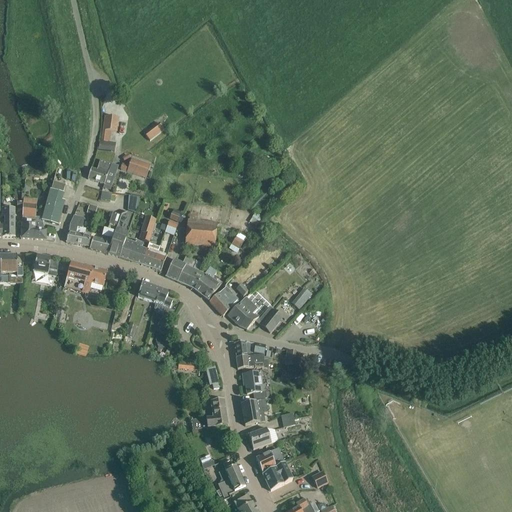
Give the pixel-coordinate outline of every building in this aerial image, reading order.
[(105,116),(103,128),(101,142),(106,142),(107,131),(116,132),(119,118),(105,116)] [(158,124),(144,134),(150,141),(164,131),(158,124)] [(120,170),(127,172),(126,173),(145,179),(150,165),(131,159),(129,166),(122,163),(120,170)] [(87,179),(103,184),(102,188),(109,191),(118,167),(111,164),(100,160),(96,171),(91,169),(87,179)] [(63,195),(50,191),(42,218),(42,221),(58,225),(64,202),(62,202),(63,195)] [(126,203),(137,207),(140,198),(127,196),(126,203)] [(37,200),(23,199),(20,239),(46,241),(46,231),(44,231),(42,223),(42,221),(42,218),(35,217),(37,200)] [(86,213),(94,216),(96,209),(89,206),(86,213)] [(4,225),(2,226),(2,238),(15,238),(15,228),(15,209),(2,209),(2,218),(4,218),(4,225)] [(108,255),(119,259),(125,240),(128,233),(134,216),(126,213),(121,216),(117,226),(113,236),(114,236),(112,243),(108,255)] [(188,220),(185,245),(199,246),(213,248),(215,223),(197,221),(197,214),(190,213),(189,220),(188,220)] [(117,226),(121,216),(119,216),(112,214),(109,223),(117,226)] [(169,220),(177,223),(179,216),(171,214),(169,220)] [(70,225),(66,243),(88,247),(90,237),(76,234),(77,228),(81,229),(84,219),(74,216),(70,225)] [(146,217),(141,233),(138,240),(148,243),(155,221),(146,217)] [(177,225),(169,222),(165,232),(173,235),(177,225)] [(89,249),(108,255),(112,243),(93,238),(89,249)] [(226,252),(234,257),(243,242),(235,238),(226,252)] [(119,259),(141,266),(147,250),(140,248),(142,243),(135,241),(134,243),(125,240),(119,259)] [(141,266),(152,270),(158,253),(160,247),(149,244),(147,250),(141,266)] [(152,270),(161,272),(166,256),(158,253),(152,270)] [(17,255),(0,255),(0,274),(17,274),(17,278),(23,278),(23,268),(17,268),(17,265),(17,255)] [(37,256),(33,273),(41,275),(50,277),(56,278),(58,262),(59,262),(51,261),(51,259),(37,256)] [(166,278),(187,287),(198,273),(192,270),(196,262),(186,258),(182,266),(173,261),(170,269),(166,278)] [(64,289),(85,294),(88,283),(89,283),(91,277),(92,277),(94,269),(86,267),(85,269),(78,267),(79,265),(70,263),(68,273),(64,289)] [(88,283),(85,294),(100,298),(105,282),(107,272),(94,269),(92,277),(91,277),(89,283),(88,283)] [(193,290),(208,301),(219,287),(214,283),(215,281),(212,279),(211,280),(205,276),(198,273),(187,287),(193,290)] [(137,297),(156,304),(160,289),(142,283),(137,297)] [(241,285),(236,290),(243,297),(248,292),(241,285)] [(216,296),(209,303),(222,317),(230,311),(239,302),(225,288),(216,296)] [(160,289),(156,304),(170,309),(172,301),(166,299),(169,292),(160,289)] [(295,300),(292,305),(299,311),(303,306),(295,300)] [(239,327),(246,330),(255,322),(259,325),(262,322),(258,319),(239,304),(227,316),(239,327)] [(262,322),(259,325),(269,333),(282,318),(273,310),(262,322)] [(58,321),(65,322),(67,314),(60,313),(58,321)] [(162,316),(157,326),(164,329),(170,320),(162,316)] [(126,336),(132,338),(136,326),(129,324),(126,336)] [(156,341),(159,349),(167,346),(164,338),(156,341)] [(234,344),(236,359),(246,357),(247,358),(251,357),(250,354),(263,357),(265,347),(255,345),(245,343),(234,344)] [(287,351),(284,365),(288,366),(288,371),(297,372),(298,354),(298,353),(287,351)] [(236,359),(238,370),(254,368),(263,369),(268,370),(268,360),(263,360),(263,357),(250,354),(251,357),(247,358),(246,357),(236,359)] [(219,383),(214,365),(205,368),(210,386),(212,385),(219,383)] [(281,372),(280,381),(298,379),(297,373),(281,372)] [(259,373),(252,374),(242,375),(243,382),(245,382),(247,395),(253,394),(254,401),(266,399),(265,392),(262,393),(259,373)] [(213,418),(205,419),(192,420),(191,421),(192,430),(193,430),(214,428),(227,426),(224,400),(211,402),(213,418)] [(241,405),(245,426),(264,423),(263,415),(267,415),(264,401),(260,402),(259,401),(241,405)] [(280,417),(282,423),(293,420),(292,415),(280,417)] [(282,423),(283,429),(295,426),(293,420),(282,423)] [(257,432),(248,436),(253,451),(262,448),(271,445),(278,442),(275,431),(268,430),(266,430),(257,432)] [(256,459),(262,475),(276,468),(274,464),(282,461),(278,450),(256,459)] [(262,475),(270,492),(292,482),(282,461),(274,464),(276,468),(262,475)] [(218,486),(224,500),(229,498),(228,495),(234,492),(236,491),(245,487),(236,466),(227,470),(224,471),(229,481),(218,486)] [(322,473),(312,478),(317,489),(327,484),(322,473)] [(233,504),(237,511),(257,511),(252,503),(247,496),(239,500),(233,504)] [(290,511),(317,511),(318,511),(313,503),(309,505),(306,499),(296,505),(297,508),(290,511)]
